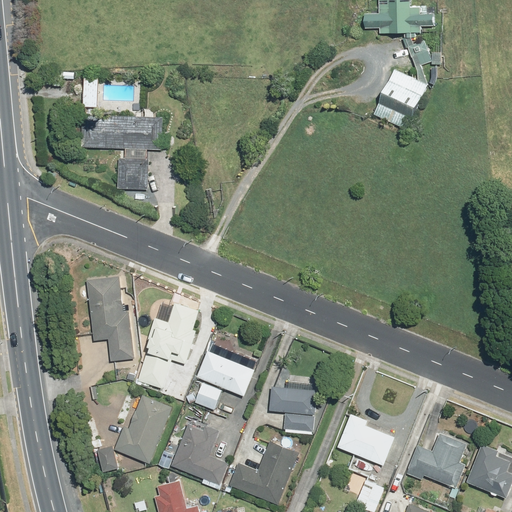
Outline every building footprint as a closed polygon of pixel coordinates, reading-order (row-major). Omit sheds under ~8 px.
[(420,81),(395,70),(374,117),(410,133),(431,85),(425,66),(434,64),(426,42),(416,45),(415,40),(419,40),(419,38),(425,38),(426,31),(435,31),(436,18),(424,18),(424,11),(414,10),(413,0),(380,0),(381,15),(367,14),(367,31),(381,31),(381,36),(393,37),(404,40),(406,48),(410,47),(417,66),(420,81)] [(64,85),(64,78),(75,78),(75,72),(56,71),(55,78),(55,85),(64,85)] [(101,74),(86,74),(85,107),(100,108),(101,74)] [(166,117),(84,115),(83,148),(127,149),(127,159),(120,159),(120,189),(150,190),(151,159),(149,159),(149,150),(165,150),(166,117)] [(107,340),(110,362),(135,359),(129,309),(122,310),(118,279),(88,282),(95,341),(107,340)] [(200,311),(175,303),(170,321),(155,316),(148,338),(152,340),(139,379),(164,387),(173,359),(187,364),(199,327),(196,326),(200,311)] [(247,395),(257,369),(207,350),(197,376),(247,395)] [(226,388),(202,380),(195,400),(219,408),(226,388)] [(316,389),(273,387),(272,411),(315,413),(316,389)] [(149,461),(173,405),(144,393),(130,425),(126,423),(116,447),(149,461)] [(315,413),(285,412),(285,426),(315,427),(315,413)] [(372,422),(352,414),(339,446),(354,452),(348,467),(368,475),(374,460),(385,465),(397,436),(371,425),(372,422)] [(86,419),(94,448),(101,446),(93,417),(86,419)] [(189,419),(172,464),(220,482),(228,460),(211,454),(222,426),(206,420),(204,424),(189,419)] [(434,450),(419,445),(409,472),(425,478),(426,475),(459,488),(469,463),(463,460),(470,442),(442,431),(434,450)] [(501,445),(484,438),(467,481),(508,497),(511,485),(511,469),(508,468),(511,458),(497,453),(501,445)] [(239,461),(230,483),(276,502),(297,450),(271,439),(258,469),(239,461)] [(115,445),(100,447),(103,470),(118,468),(115,445)] [(174,453),(164,449),(158,464),(168,467),(174,453)] [(181,478),(158,484),(160,492),(156,493),(160,511),(201,511),(199,502),(188,505),(181,478)] [(385,486),(367,478),(356,503),(374,511),(385,486)] [(433,511),(434,511),(411,502),(406,511),(433,511)]
